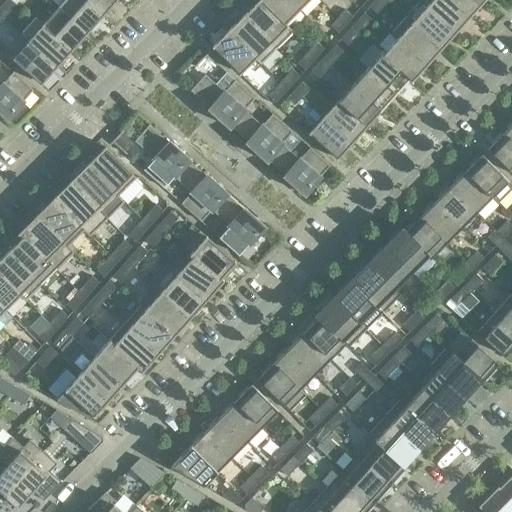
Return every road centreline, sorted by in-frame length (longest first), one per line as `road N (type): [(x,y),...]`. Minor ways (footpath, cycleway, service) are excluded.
road 1 (residential): [(58,511),(511,55)]
road 2 (residential): [(0,192),(192,0)]
road 3 (residential): [(426,511),(511,426)]
